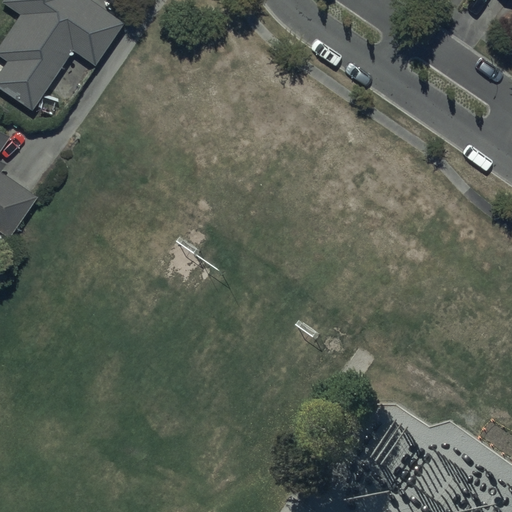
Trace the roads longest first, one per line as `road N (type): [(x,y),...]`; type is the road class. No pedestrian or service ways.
road 1 (residential): [(492,143),(384,65)]
road 2 (residential): [(411,27),(511,96)]
